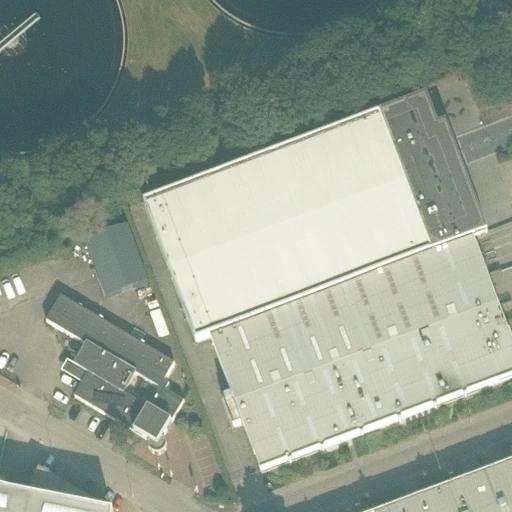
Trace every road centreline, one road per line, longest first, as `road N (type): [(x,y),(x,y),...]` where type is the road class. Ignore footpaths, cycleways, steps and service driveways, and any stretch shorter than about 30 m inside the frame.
road 1 (unclassified): [(511,424),(285,511)]
road 2 (unclassified): [(176,511),(0,407)]
